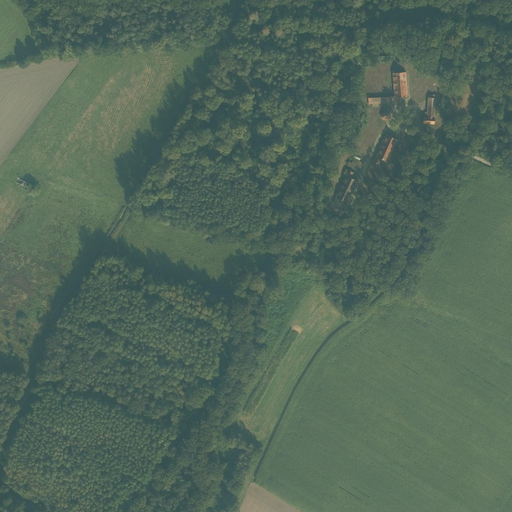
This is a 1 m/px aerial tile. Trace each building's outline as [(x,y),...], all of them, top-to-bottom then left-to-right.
[(405,72),(392,73),(394,96),(394,102),(394,103),(399,102),(399,96),(407,96),(405,72)] [(394,96),(368,97),(368,104),(394,102),(394,96)] [(434,97),(427,97),(426,117),(423,117),(423,123),(434,123),(434,118),(433,118),(434,97)] [(397,139),(385,134),(373,162),(378,164),(380,158),(387,161),(397,139)] [(353,172),(348,169),(335,197),(347,202),(357,180),(350,177),(353,172)] [(35,185),(19,178),(17,183),(32,190),(35,185)]
